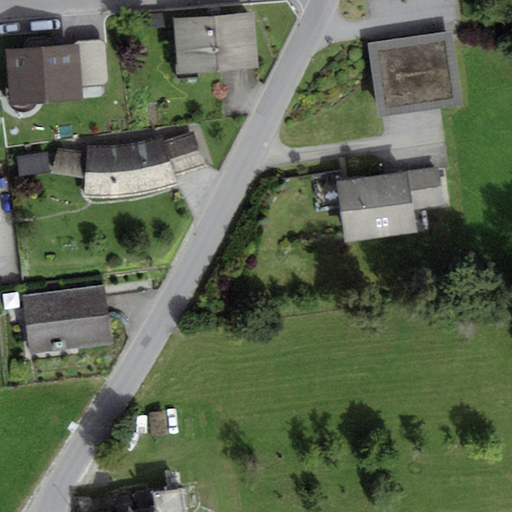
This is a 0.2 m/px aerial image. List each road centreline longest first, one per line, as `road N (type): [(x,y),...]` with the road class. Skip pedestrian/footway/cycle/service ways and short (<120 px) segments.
road 1 (unclassified): [(325,0),(169,308),(53,511)]
road 2 (residential): [(0,9),(167,0)]
